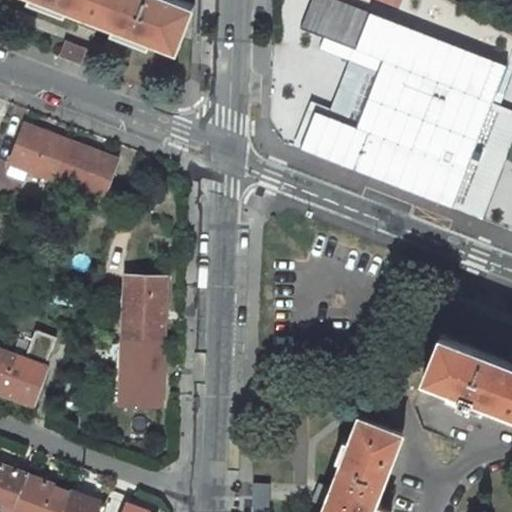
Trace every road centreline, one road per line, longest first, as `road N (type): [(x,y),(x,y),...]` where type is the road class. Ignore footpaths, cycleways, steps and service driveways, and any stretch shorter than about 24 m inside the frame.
road 1 (residential): [(196,496),(210,145)]
road 2 (residential): [(511,263),(210,145)]
road 3 (residential): [(210,145),(0,61)]
road 4 (residential): [(0,423),(196,496)]
road 5 (residential): [(217,0),(210,145)]
